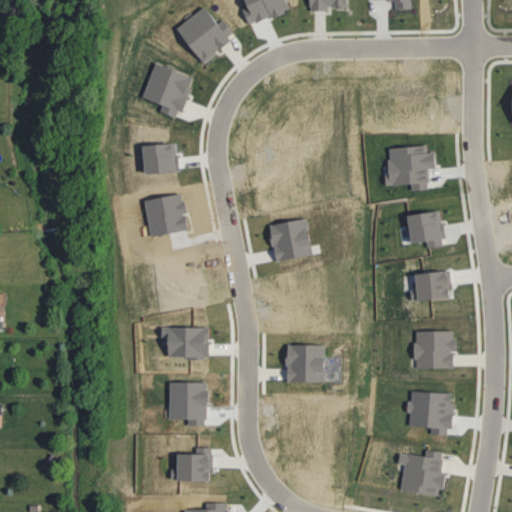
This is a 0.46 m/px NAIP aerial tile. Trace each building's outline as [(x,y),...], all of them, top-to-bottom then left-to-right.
[(209,4),(179,31),(209,63),(238,35),(209,4)] [(198,78),(160,62),(146,96),(166,105),(164,110),(181,117),(198,78)] [(151,174),(182,171),(179,143),(148,146),(151,174)] [(404,243),(423,240),(424,247),(441,244),(435,209),(399,215),(404,243)] [(318,256),(314,231),(310,231),(309,220),(272,224),(277,261),(318,256)] [(409,300),(440,299),(439,289),(447,288),(447,271),(408,272),(409,300)] [(451,330),(410,331),(410,358),(413,358),(413,368),(452,367),(451,330)] [(327,345),(291,345),(290,382),(330,382),(331,358),(327,358),(327,345)] [(184,482),(216,481),(215,447),(199,448),(199,454),(183,455),(184,482)] [(401,462),(397,488),(435,494),(439,469),(436,469),(439,451),(422,448),(421,454),(395,450),(394,460),(401,462)]
